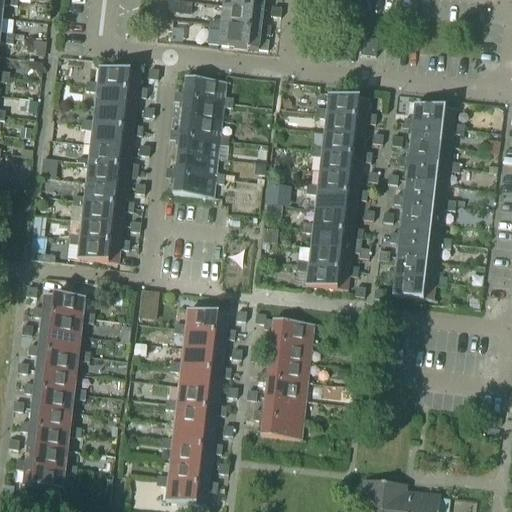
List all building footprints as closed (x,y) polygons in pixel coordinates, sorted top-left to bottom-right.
[(0,21),(1,21),(3,7),(17,9),(18,0),(3,0),(3,2),(0,1),(0,21)] [(224,0),(223,9),(263,14),(264,0),(271,0),(274,0),(273,0),(224,0)] [(210,22),(210,26),(261,33),(261,28),(263,14),(223,9),(222,23),(210,22)] [(271,19),(281,20),(282,11),(272,9),(271,19)] [(219,48),(258,52),(268,54),(269,43),(259,42),(260,38),(269,39),(270,29),(261,28),(261,33),(210,26),(209,31),(221,33),(219,48)] [(0,45),(13,47),(14,37),(0,35),(0,45)] [(363,40),(360,58),(376,60),(378,42),(363,40)] [(87,84),(87,89),(138,95),(138,91),(140,75),(100,71),(99,86),(87,84)] [(148,82),(158,83),(159,73),(149,72),(148,82)] [(0,84),(8,85),(9,76),(0,74),(0,84)] [(174,104),(183,105),(184,101),(223,105),(224,100),(225,86),(186,81),(184,96),(175,95),(174,104)] [(98,96),(96,110),(135,115),(137,100),(146,101),(148,92),(138,91),(138,95),(87,89),(86,94),(98,96)] [(316,111),(315,116),(366,122),(366,127),(375,128),(376,118),(367,117),(369,102),(329,97),(328,112),(316,111)] [(183,105),(182,120),(221,124),(223,110),(232,111),(233,101),(224,100),(223,105),(184,101),(183,105)] [(403,131),(412,132),(413,127),(464,133),(464,128),(453,127),(455,112),(415,107),(413,122),(404,121),(403,131)] [(83,123),(82,127),(133,134),(134,129),(135,115),(96,110),(94,124),(83,123)] [(144,120),(153,121),(154,112),(145,111),(144,120)] [(326,122),(325,136),(364,141),(366,127),(366,122),(315,116),(315,121),(326,122)] [(170,143),(179,144),(179,139),(219,143),(220,139),(221,124),(182,120),(180,134),(171,133),(170,143)] [(93,134),(91,148),(131,153),(133,139),(142,140),(143,130),(134,129),(133,134),(82,127),(82,132),(93,134)] [(412,132),(411,146),(450,151),(452,136),(463,138),(464,133),(413,127),(412,132)] [(312,149),(311,154),(362,160),(361,165),(371,166),(372,156),(363,155),(364,141),(325,136),(323,151),(312,149)] [(372,147),(382,148),(383,138),(373,137),(372,147)] [(179,144),(177,158),(217,162),(218,148),(228,149),(229,140),(220,139),(219,143),(179,139),(179,144)] [(392,149),(401,150),(403,140),(393,139),(392,149)] [(398,169),(408,170),(408,165),(459,171),(460,166),(448,165),(450,151),(411,146),(409,160),(400,159),(398,169)] [(78,161),(78,166),(129,172),(129,167),(131,153),(91,148),(90,162),(78,161)] [(139,159),(149,160),(150,150),(140,149),(139,159)] [(322,160),(320,174),(360,179),(361,165),(362,160),(311,154),(310,159),(322,160)] [(165,181),(175,182),(175,177),(215,182),(215,177),(217,162),(177,158),(176,172),(166,171),(165,181)] [(408,170),(406,184),(446,189),(447,174),(459,176),(459,171),(408,165),(408,170)] [(78,166),(77,170),(89,172),(87,186),(127,191),(128,177),(138,178),(139,168),(129,167),(129,172),(78,166)] [(307,187),(307,192),(358,198),(357,203),(366,204),(368,194),(358,193),(360,179),(320,174),(319,189),(307,187)] [(368,185),(378,186),(379,176),(369,175),(368,185)] [(175,177),(175,182),(173,197),(213,202),(214,186),(224,187),(225,178),(215,177),(215,182),(175,177)] [(387,187),(396,188),(397,188),(398,178),(388,177),(387,187)] [(394,207),(403,208),(404,203),(455,209),(456,204),(444,203),(446,189),(406,184),(405,199),(395,197),(394,207)] [(74,199),(73,204),(124,210),(125,205),(127,191),(87,186),(85,200),(74,199)] [(135,197),(145,198),(146,188),(136,187),(135,197)] [(318,198),(316,213),(355,217),(357,203),(358,198),(307,192),(306,197),(318,198)] [(403,208),(402,222),(441,227),(443,213),(455,214),(455,209),(404,203),(403,208)] [(73,209),(84,211),(83,224),(122,229),(124,215),(133,216),(134,207),(125,205),(124,210),(73,204),(73,209)] [(303,225),(302,230),(353,236),(353,241),(362,242),(363,233),(354,232),(355,217),(316,213),(314,227),(303,225)] [(364,223),(373,224),(374,214),(365,213),(364,223)] [(383,225),(393,226),(394,216),(384,215),(383,225)] [(390,245),(399,246),(400,242),(451,247),(451,242),(440,241),(441,227),(402,222),(400,237),(391,236),(390,245)] [(71,223),(69,242),(120,248),(120,244),(122,229),(83,224),(71,223)] [(130,235),(140,237),(141,226),(131,225),(130,235)] [(313,237),(312,251),(351,256),(360,257),(359,261),(369,262),(370,253),(361,252),(362,242),(353,241),(353,236),(302,230),(302,235),(313,237)] [(69,242),(68,247),(80,248),(78,263),(118,268),(119,253),(129,254),(130,245),(120,244),(120,248),(69,242)] [(399,246),(397,261),(437,265),(439,251),(450,252),(451,247),(400,242),(399,246)] [(298,264),(298,269),(349,275),(348,280),(358,281),(359,271),(349,270),(351,256),(312,251),(310,265),(298,264)] [(378,263),(388,264),(389,255),(380,253),(378,263)] [(385,284),(395,285),(395,280),(446,285),(447,281),(435,279),(437,265),(397,261),(396,275),(386,274),(385,284)] [(349,275),(298,269),(297,273),(309,275),(307,290),(347,294),(348,280),(349,275)] [(395,280),(395,285),(393,300),(432,304),(434,289),(446,290),(446,285),(395,280)] [(26,300),(36,301),(37,291),(27,290),(26,300)] [(355,299),(365,300),(366,291),(356,290),(355,299)] [(374,301),(384,303),(385,293),(375,292),(374,301)] [(45,296),(43,311),(43,316),(94,322),(95,317),(83,316),(85,301),(45,296)] [(42,321),(40,335),(80,340),(82,326),(93,327),(94,322),(43,316),(43,311),(34,310),(33,320),(42,321)] [(175,327),(174,331),(226,337),(226,332),(228,317),(188,313),(187,328),(175,327)] [(236,324),(246,325),(247,315),(237,314),(236,324)] [(272,343),(311,347),(314,327),(274,323),(265,322),(266,318),(256,317),(255,326),(264,327),(264,333),(269,334),(268,337),(272,338),(272,343)] [(22,338),(32,339),(33,329),(23,328),(22,338)] [(186,338),(184,352),(223,356),(225,342),(234,343),(236,333),(226,332),(226,337),(174,331),(174,336),(186,338)] [(40,335),(39,349),(38,354),(90,360),(90,355),(79,354),(80,340),(40,335)] [(271,348),(270,362),(309,366),(311,347),(272,343),(272,338),(268,337),(263,337),(262,346),(271,348)] [(38,359),(36,373),(76,378),(77,364),(89,365),(90,360),(38,354),(39,349),(30,348),(28,358),(38,359)] [(171,365),(170,370),(221,375),(222,371),(223,356),(184,352),(182,366),(171,365)] [(231,362),(241,363),(242,354),(232,352),(231,362)] [(251,364),(260,365),(262,356),(252,355),(251,364)] [(270,362),(268,376),(267,381),(307,385),(309,366),(270,362)] [(17,376),(27,377),(28,368),(19,366),(17,376)] [(181,376),(179,390),(219,394),(221,380),(230,381),(231,372),(222,371),(221,375),(170,370),(170,374),(181,376)] [(36,373),(35,387),(34,392),(85,398),(86,394),(74,392),(76,378),(36,373)] [(267,386),(265,400),(305,404),(307,385),(267,381),(268,376),(259,375),(258,385),(267,386)] [(33,397),(32,411),(71,416),(73,402),(85,403),(85,398),(34,392),(35,387),(25,386),(24,396),(33,397)] [(166,403),(166,408),(217,414),(217,409),(219,394),(179,390),(178,404),(166,403)] [(227,400),(237,402),(238,392),(228,391),(227,400)] [(246,403),(256,404),(257,394),(247,393),(246,403)] [(265,400),(264,414),(263,419),(303,424),(305,404),(265,400)] [(13,414),(23,416),(24,406),(14,405),(13,414)] [(177,414),(175,428),(215,433),(216,418),(226,420),(227,410),(217,409),(217,414),(166,408),(165,413),(177,414)] [(32,411),(30,426),(30,431),(81,437),(81,432),(70,430),(71,416),(32,411)] [(263,419),(264,414),(254,413),(253,423),(263,424),(261,439),(300,443),(303,424),(263,419)] [(29,435),(28,450),(67,454),(69,440),(80,442),(81,437),(30,431),(30,426),(21,425),(20,434),(29,435)] [(162,441),(161,446),(212,452),(213,447),(215,433),(175,428),(173,442),(162,441)] [(223,438),(232,440),(233,430),(224,429),(223,438)] [(9,452),(18,454),(20,444),(10,443),(9,452)] [(172,452),(171,466),(210,471),(212,457),(221,458),(222,448),(213,447),(212,452),(161,446),(161,451),(172,452)] [(28,450),(26,464),(25,469),(76,475),(77,470),(65,469),(67,454),(28,450)] [(25,469),(26,464),(17,463),(16,473),(25,474),(23,489),(63,494),(64,478),(76,480),(76,475),(25,469)] [(157,479),(157,484),(208,490),(209,485),(210,471),(171,466),(169,480),(157,479)] [(218,477),(228,478),(229,468),(219,467),(218,477)] [(414,497),(414,501),(404,500),(405,488),(365,483),(361,511),(439,511),(441,500),(414,497)] [(208,490),(157,484),(156,489),(168,490),(166,505),(206,510),(207,495),(217,496),(218,486),(209,485),(208,490)]
